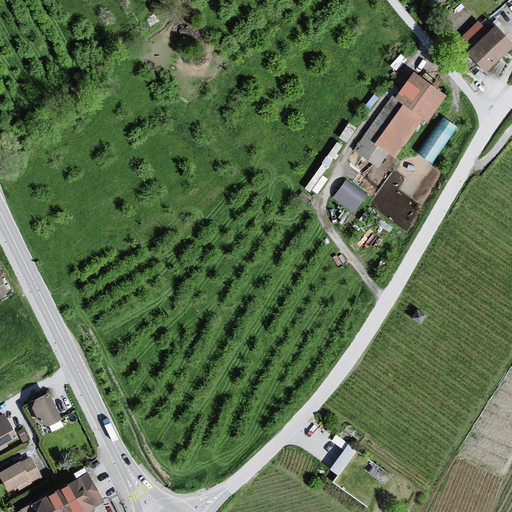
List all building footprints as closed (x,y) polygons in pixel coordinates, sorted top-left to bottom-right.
[(511,45),(511,43),(486,17),(459,44),(486,71),(511,45)] [(400,102),(375,142),(396,155),(420,117),(428,122),(446,93),(411,71),(394,99),(400,102)] [(432,161),(457,124),(442,114),(417,151),(432,161)] [(319,167),(306,184),(315,191),(328,174),(319,167)] [(356,208),(367,190),(344,177),(334,195),(356,208)] [(60,417),(47,390),(34,396),(31,406),(38,421),(47,423),(60,417)] [(3,412),(0,413),(0,446),(17,437),(3,412)] [(25,433),(20,436),(19,437),(22,442),(28,439),(25,433)] [(354,449),(345,443),(325,468),(334,475),(354,449)] [(18,459),(0,469),(0,476),(8,490),(16,485),(19,490),(42,477),(29,456),(20,461),(18,459)] [(81,511),(102,500),(87,472),(79,476),(77,474),(40,494),(32,511),(81,511)]
